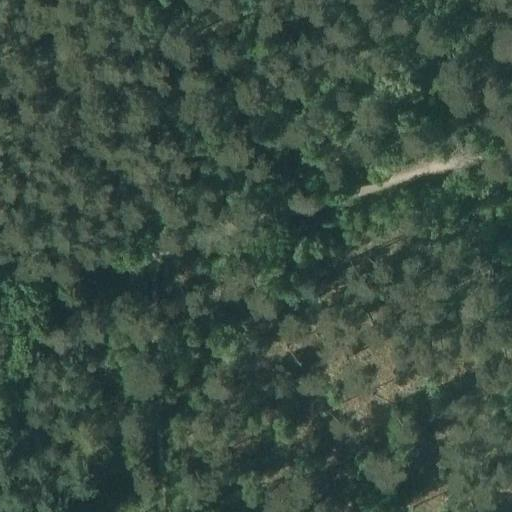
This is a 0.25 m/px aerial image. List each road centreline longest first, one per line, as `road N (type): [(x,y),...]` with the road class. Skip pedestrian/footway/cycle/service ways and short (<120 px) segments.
road 1 (track): [(151,252),(385,183)]
road 2 (track): [(0,264),(151,252)]
road 3 (track): [(385,183),(511,161)]
